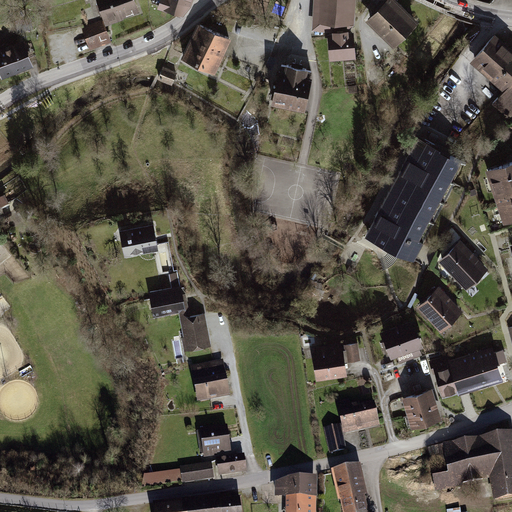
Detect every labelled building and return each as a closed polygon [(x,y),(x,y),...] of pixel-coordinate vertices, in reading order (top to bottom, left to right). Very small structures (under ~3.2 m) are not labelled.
[(134,0),(99,0),(106,18),(137,7),(134,0)] [(160,0),(158,6),(181,13),(188,4),(189,0),(160,0)] [(315,0),(314,27),(346,28),(347,21),(349,21),(350,0),(315,0)] [(388,0),(370,18),(378,25),(375,28),(382,35),(384,32),(395,42),(414,22),(392,0),(388,0)] [(31,28),(29,18),(17,21),(19,30),(31,28)] [(85,28),(90,42),(107,36),(102,22),(85,28)] [(200,24),(183,57),(214,71),(217,62),(217,61),(229,37),(200,24)] [(335,35),(330,35),(331,56),(353,53),(352,34),(346,34),(346,31),(335,32),(335,35)] [(0,74),(31,63),(29,58),(36,55),(31,43),(24,46),(23,42),(21,43),(19,36),(14,37),(17,45),(0,50),(0,74)] [(511,51),(494,36),(474,58),(507,86),(493,103),(509,117),(511,112),(511,51)] [(279,71),(273,101),(304,108),(310,78),(309,78),(311,71),(306,70),(306,69),(287,64),(287,66),(282,64),(280,71),(279,71)] [(176,73),(163,67),(159,77),(172,83),(176,73)] [(417,137),(365,234),(409,258),(450,181),(452,182),(463,161),(451,154),(450,156),(440,151),(440,149),(440,148),(439,146),(438,145),(419,135),(418,137),(417,137)] [(496,190),(506,219),(511,217),(511,161),(489,170),(493,180),(500,178),(503,187),(496,190)] [(16,213),(21,220),(27,216),(22,209),(16,213)] [(120,230),(125,256),(158,250),(153,224),(120,230)] [(459,242),(442,259),(467,285),(484,269),(459,242)] [(173,287),(180,286),(178,273),(170,274),(173,287)] [(173,287),(150,292),(155,316),(180,311),(188,310),(186,298),(182,298),(180,286),(173,287)] [(438,289),(421,305),(442,328),(459,311),(438,289)] [(189,316),(188,310),(180,311),(185,336),(191,335),(188,316),(189,316)] [(209,344),(203,314),(189,316),(188,316),(191,335),(185,336),(182,337),(185,349),(209,344)] [(384,333),(392,354),(420,344),(413,323),(384,333)] [(359,358),(356,343),(346,345),(348,360),(359,358)] [(315,354),(318,376),(345,372),(341,350),(337,351),(336,347),(320,349),(321,353),(315,354)] [(449,361),(449,362),(456,388),(507,372),(500,351),(493,354),(492,353),(480,357),(478,353),(449,361)] [(222,362),(211,364),(213,375),(224,373),(222,362)] [(443,391),(456,388),(449,362),(436,366),(443,391)] [(195,379),(198,399),(228,394),(224,373),(213,375),(211,364),(203,365),(204,371),(207,371),(208,376),(195,379)] [(192,367),(195,379),(208,376),(207,371),(204,371),(203,365),(192,367)] [(429,390),(406,397),(414,424),(438,416),(429,390)] [(340,409),(345,431),(363,427),(363,425),(377,422),(373,404),(359,407),(358,405),(340,409)] [(202,431),(205,454),(227,450),(223,428),(202,431)] [(345,449),(341,432),(327,435),(331,452),(345,449)] [(496,499),(511,496),(511,454),(509,435),(439,447),(442,463),(448,462),(451,475),(436,478),(437,488),(492,477),(496,499)] [(241,457),(217,461),(219,474),(243,471),(241,457)] [(345,511),(365,511),(356,468),(336,472),(345,511)] [(181,469),(144,471),(144,485),(182,483),(181,469)] [(212,480),(210,470),(184,474),(185,484),(212,480)] [(289,511),(313,511),(314,479),(290,480),(280,483),(285,496),(290,496),(289,511)] [(230,501),(156,509),(156,511),(240,511),(238,496),(229,497),(230,501)]
